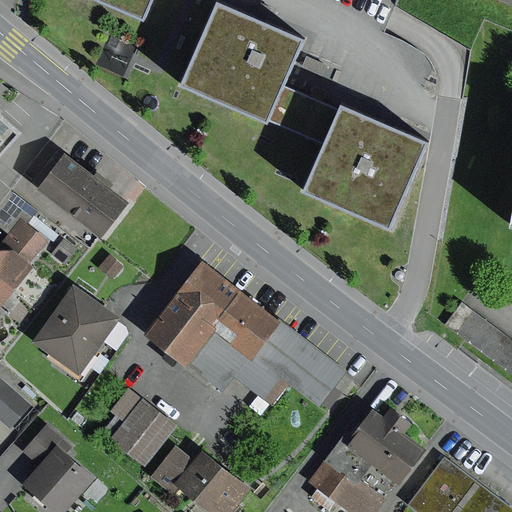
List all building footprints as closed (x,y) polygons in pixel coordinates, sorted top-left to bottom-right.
[(150,0),(103,0),(143,17),(150,0)] [(305,33),(226,0),(218,0),(183,84),(268,120),(305,33)] [(511,0),(483,0),(511,12),(511,0)] [(428,143),(342,106),(305,191),(391,228),(428,143)] [(0,110),(0,167),(28,136),(0,110)] [(125,204),(62,156),(33,194),(97,242),(125,204)] [(0,309),(32,272),(26,265),(48,245),(22,222),(0,250),(0,309)] [(204,259),(142,333),(181,365),(188,356),(214,324),(251,354),(279,320),(204,259)] [(75,284),(34,338),(81,373),(122,319),(75,284)] [(511,341),(462,303),(446,325),(511,375),(511,341)] [(214,324),(188,356),(228,388),(237,377),(268,401),(282,379),(322,406),(347,374),(279,320),(251,354),(214,324)] [(5,383),(0,389),(0,419),(9,427),(29,404),(5,383)] [(176,429),(129,392),(98,430),(144,468),(176,429)] [(371,437),(358,433),(319,487),(353,511),(375,511),(418,454),(401,442),(412,427),(390,411),(371,437)] [(37,467),(22,484),(53,511),(62,511),(90,481),(56,451),(65,441),(49,427),(24,455),(37,467)] [(192,464),(175,450),(155,476),(200,511),(233,511),(250,490),(202,452),(192,464)] [(511,511),(511,510),(445,459),(409,505),(417,511),(511,511)]
